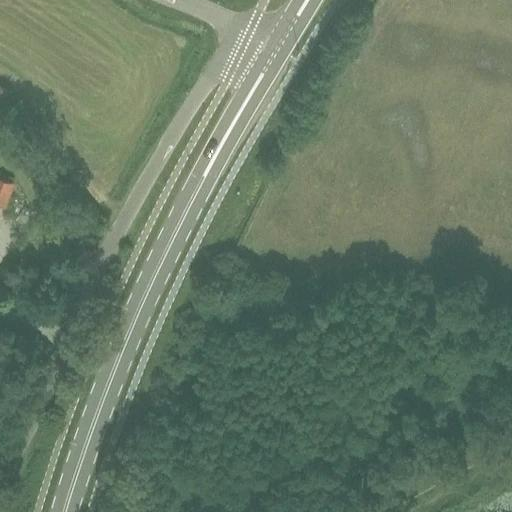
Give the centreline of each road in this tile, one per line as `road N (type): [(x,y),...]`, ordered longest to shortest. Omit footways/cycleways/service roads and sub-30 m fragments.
road 1 (unclassified): [(0,497),(137,194),(240,27)]
road 2 (primary): [(64,511),(136,313),(276,49)]
road 3 (track): [(511,440),(379,511)]
